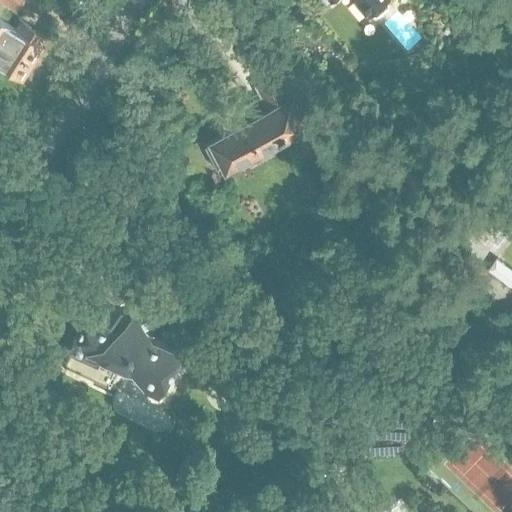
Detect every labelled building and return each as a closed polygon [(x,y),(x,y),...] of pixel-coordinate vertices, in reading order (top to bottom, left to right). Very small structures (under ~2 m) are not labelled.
[(0,0),(17,10),(22,0),(0,0)] [(326,0),(328,1),(329,0),(355,0),(369,16),(388,0),(326,0)] [(43,46),(40,44),(45,36),(20,20),(15,29),(0,19),(0,66),(21,80),(43,46)] [(293,95),(291,96),(279,74),(260,84),(272,107),(211,140),(227,170),(309,125),(293,95)] [(511,269),(509,267),(496,258),(489,267),(511,284),(511,269)] [(70,348),(61,365),(107,387),(120,362),(131,367),(145,388),(156,393),(177,351),(162,344),(149,338),(138,321),(137,320),(134,315),(127,318),(120,315),(108,323),(86,313),(70,348)] [(230,440),(229,436),(225,434),(221,435),(219,439),(221,443),(225,445),(228,443),(230,440)]
